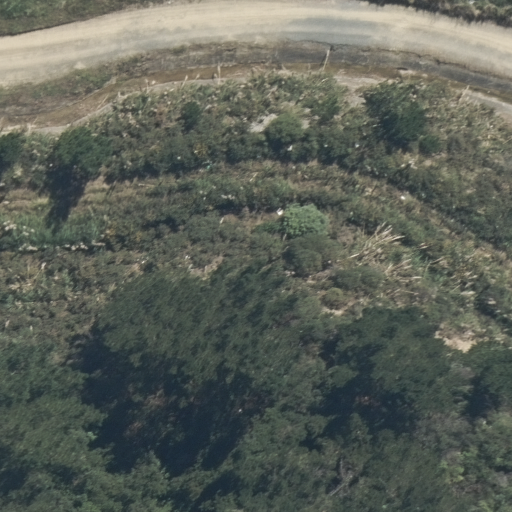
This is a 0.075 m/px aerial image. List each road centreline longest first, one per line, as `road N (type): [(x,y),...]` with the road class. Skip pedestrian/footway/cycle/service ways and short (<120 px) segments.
road 1 (track): [(511,294),(431,214),(277,163),(46,213),(0,211)]
road 2 (track): [(511,67),(365,28),(115,43),(0,61)]
